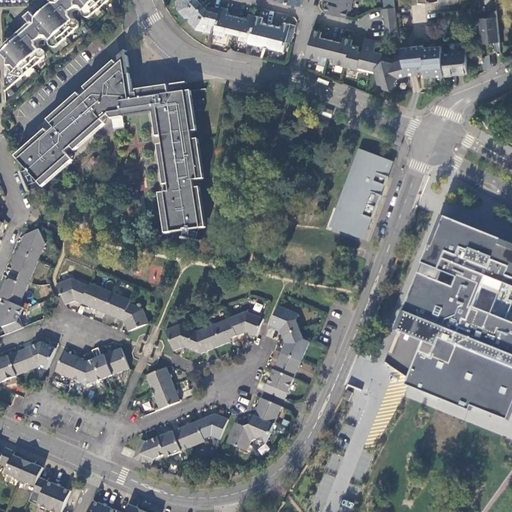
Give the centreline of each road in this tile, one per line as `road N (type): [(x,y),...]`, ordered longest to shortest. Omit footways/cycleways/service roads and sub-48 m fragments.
road 1 (residential): [(249,376),(208,399),(115,426),(99,465)]
road 2 (secondary): [(292,85),(181,51),(150,20),(145,0)]
road 3 (secondary): [(429,135),(292,85)]
road 4 (tertiary): [(380,271),(429,135)]
road 5 (tertiary): [(226,495),(285,465),(316,422)]
